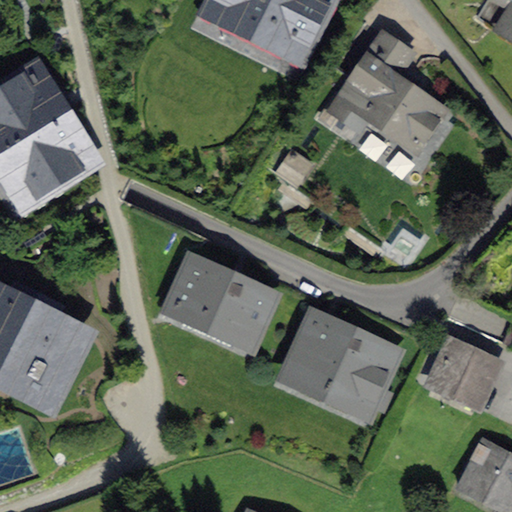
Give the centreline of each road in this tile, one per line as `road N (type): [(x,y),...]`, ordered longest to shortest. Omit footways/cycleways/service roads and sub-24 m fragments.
road 1 (residential): [(511,204),(422,297),(377,298),(143,197)]
road 2 (residential): [(0,234),(88,184),(143,197)]
